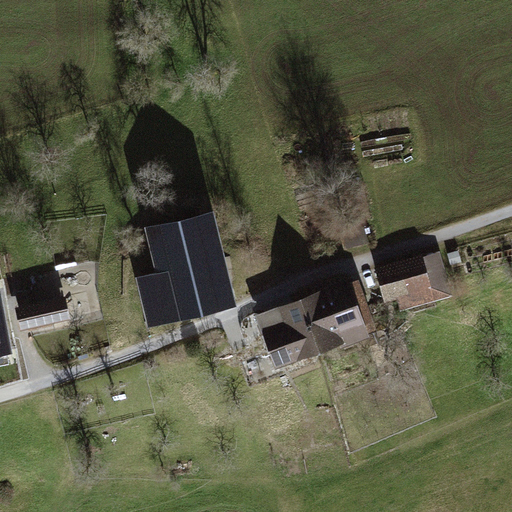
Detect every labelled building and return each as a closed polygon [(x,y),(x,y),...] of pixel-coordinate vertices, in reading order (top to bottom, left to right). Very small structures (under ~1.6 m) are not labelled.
[(213,212),(146,227),(166,317),(233,302),(213,212)] [(434,260),(380,271),(388,313),(443,302),(434,260)] [(358,282),(303,302),(321,351),(376,331),(358,282)] [(67,300),(21,309),(26,334),(72,325),(67,300)] [(303,302),(249,322),(267,371),(321,351),(303,302)] [(0,348),(10,347),(4,303),(0,303),(0,348)]
